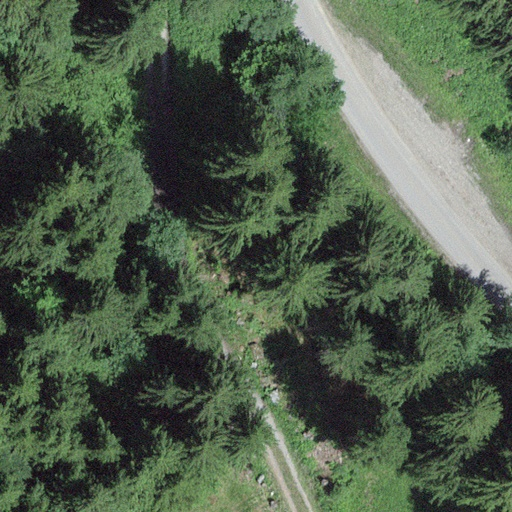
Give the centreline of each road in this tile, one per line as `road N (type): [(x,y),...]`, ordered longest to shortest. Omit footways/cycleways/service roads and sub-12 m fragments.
road 1 (track): [(167,0),(165,147),(297,511)]
road 2 (unclassified): [(511,293),(312,28),(301,0)]
